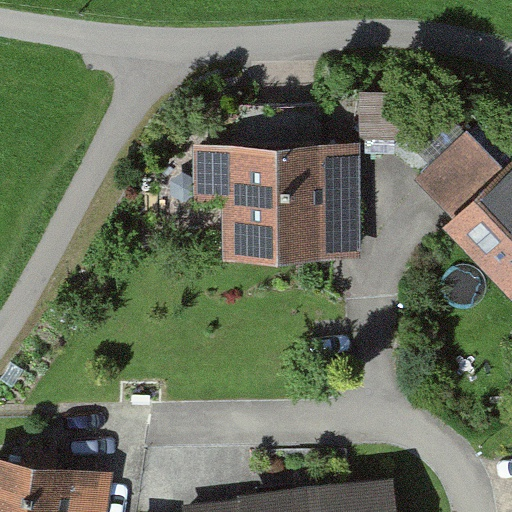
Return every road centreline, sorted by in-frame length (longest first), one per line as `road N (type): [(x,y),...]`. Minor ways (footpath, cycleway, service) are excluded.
road 1 (unclassified): [(511,60),(425,37),(152,44),(0,25)]
road 2 (residential): [(476,511),(452,457),(436,441),(395,425),(149,425)]
